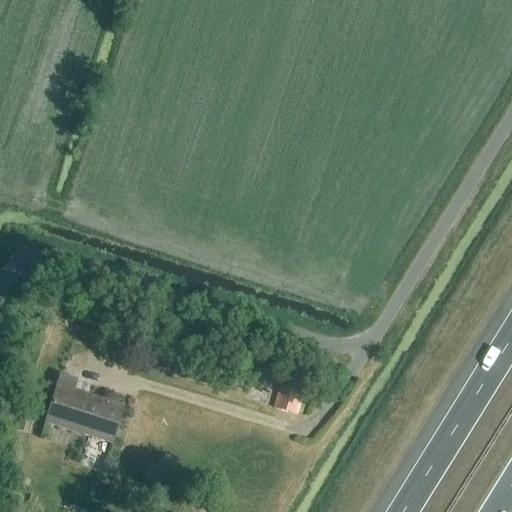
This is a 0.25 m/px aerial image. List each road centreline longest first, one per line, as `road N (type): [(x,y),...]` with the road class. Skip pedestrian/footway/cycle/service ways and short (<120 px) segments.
road 1 (unclassified): [(0,290),(24,241),(332,349),(372,340),(511,116)]
road 2 (motorway): [(511,335),(401,511)]
